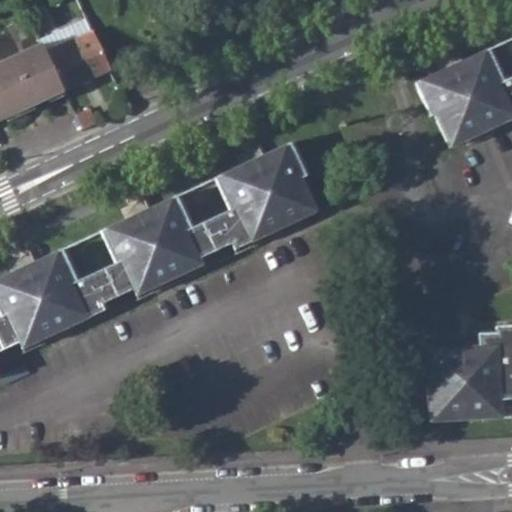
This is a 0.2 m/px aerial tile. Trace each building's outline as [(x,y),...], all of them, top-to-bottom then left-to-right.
[(27,5),(40,33),(49,29),(36,1),(27,5)] [(0,120),(63,92),(46,56),(39,39),(29,16),(0,29),(0,120)] [(46,56),(95,35),(87,19),(39,39),(46,56)] [(63,92),(111,71),(95,35),(46,56),(63,92)] [(511,75),(502,80),(488,49),(462,61),(441,70),(415,83),(431,116),(434,114),(446,141),(463,133),(466,140),(511,118),(511,75)] [(457,51),(448,57),(441,70),(462,61),(457,51)] [(77,116),(84,131),(96,126),(89,111),(77,116)] [(463,133),(446,141),(450,148),(466,140),(463,133)] [(21,347),(104,309),(100,302),(146,281),(149,288),(202,264),(199,257),(231,243),(234,249),(300,219),(297,212),(313,205),(301,178),(306,176),(290,142),(263,155),(241,165),(214,177),(229,211),(191,228),(176,195),(100,231),(114,263),(76,280),(62,249),(34,261),(0,276),(0,347),(18,339),(21,347)] [(258,145),(251,149),(250,150),(241,164),(241,165),(263,155),(258,145)] [(127,218),(149,208),(144,198),(134,205),(127,218)] [(300,219),(316,211),(313,205),(297,212),(300,219)] [(30,251),(24,254),(23,254),(16,261),(12,270),(12,271),(34,261),(30,251)] [(511,399),(511,324),(495,326),(496,332),(478,333),(479,345),(429,348),(430,384),(427,384),(429,415),(446,414),(447,421),(484,419),(483,401),(501,400),(511,399)] [(483,401),(484,419),(502,418),(501,400),(483,401)]
